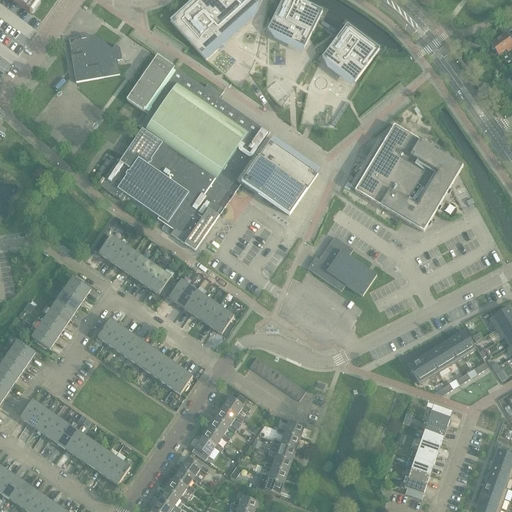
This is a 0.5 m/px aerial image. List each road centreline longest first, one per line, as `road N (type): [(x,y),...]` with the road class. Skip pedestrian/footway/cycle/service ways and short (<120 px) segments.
road 1 (residential): [(221,368),(247,341),(330,363),(511,272)]
road 2 (tertiary): [(376,0),(423,43),(490,139)]
road 3 (residential): [(4,428),(31,389),(48,386),(113,292)]
road 4 (unclassified): [(221,368),(124,511)]
road 5 (tertiary): [(498,131),(420,24),(393,0)]
road 6 (residential): [(113,292),(221,368)]
road 7 (residential): [(0,245),(35,242),(113,292)]
road 8 (unknown): [(337,211),(398,255),(423,294)]
road 9 (residential): [(0,442),(99,511)]
